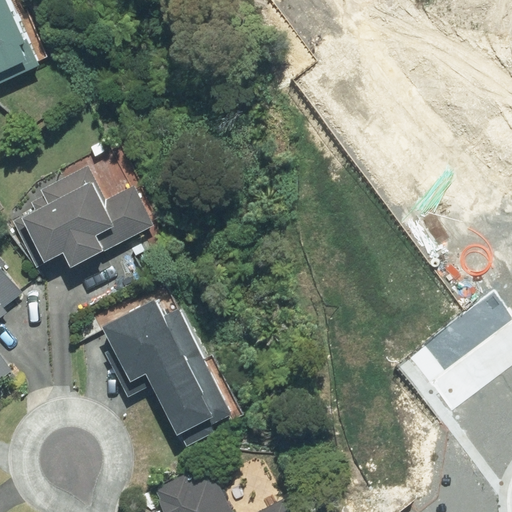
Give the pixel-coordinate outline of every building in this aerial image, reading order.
[(0,0),(0,81),(1,82),(47,60),(17,0),(0,0)] [(313,0),(352,2),(352,0),(218,0),(217,22),(295,26),(296,0),(313,0)] [(84,262),(163,222),(142,181),(113,196),(103,176),(100,177),(93,163),(46,187),(49,194),(35,201),(39,208),(19,218),(42,265),(73,249),(79,261),(83,259),(84,262)] [(0,380),(17,368),(0,345),(0,310),(27,290),(5,261),(8,258),(0,248),(0,380)] [(161,372),(192,429),(242,402),(179,287),(115,322),(146,380),(161,372)] [(238,511),(216,469),(195,480),(191,471),(161,488),(173,511),(297,511),(289,496),(259,511),(258,511),(244,511),(240,511),(238,511)]
